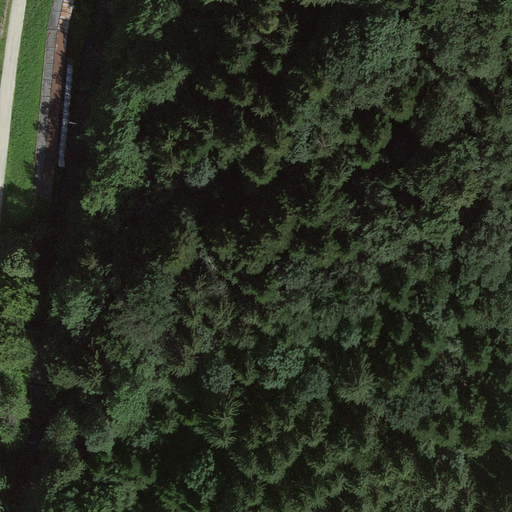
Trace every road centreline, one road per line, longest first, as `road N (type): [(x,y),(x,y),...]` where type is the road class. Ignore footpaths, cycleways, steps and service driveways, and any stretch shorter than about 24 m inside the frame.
road 1 (track): [(511,260),(477,227),(466,112),(422,31),(421,0)]
road 2 (track): [(0,184),(20,0)]
